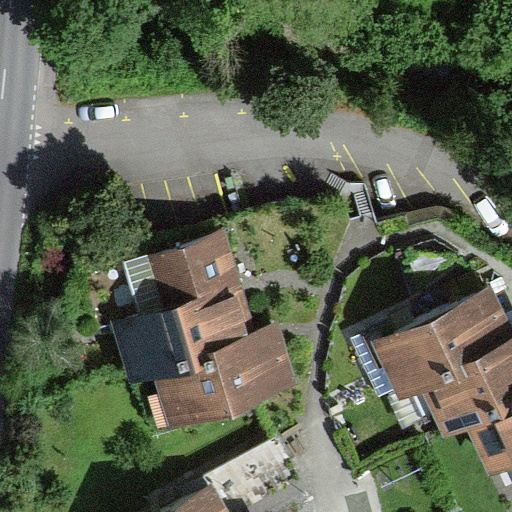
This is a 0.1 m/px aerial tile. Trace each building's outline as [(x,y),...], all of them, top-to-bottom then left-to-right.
[(178,296),(118,314),(137,373),(162,363),(274,331),(240,220),(162,244),(178,296)] [(511,302),(498,269),(349,332),(375,392),(410,377),(511,333),(511,302)] [(274,331),(162,363),(179,422),(302,387),(284,325),(274,331)] [(511,333),(410,377),(431,428),(474,415),(511,398),(511,333)] [(511,398),(474,415),(495,467),(511,459),(511,398)] [(235,511),(222,483),(160,511),(235,511)]
